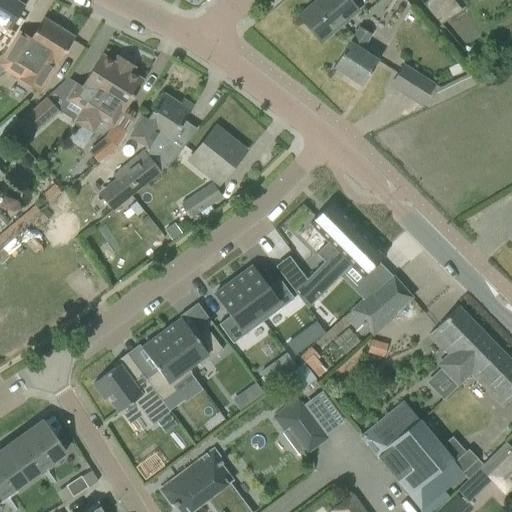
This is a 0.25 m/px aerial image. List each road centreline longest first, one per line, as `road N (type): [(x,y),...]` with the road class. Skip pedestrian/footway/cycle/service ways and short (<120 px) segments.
road 1 (residential): [(330,142),(261,207),(44,367)]
road 2 (tertiary): [(511,323),(330,142)]
road 3 (residential): [(44,367),(137,511)]
road 4 (tertiary): [(330,142),(194,41)]
